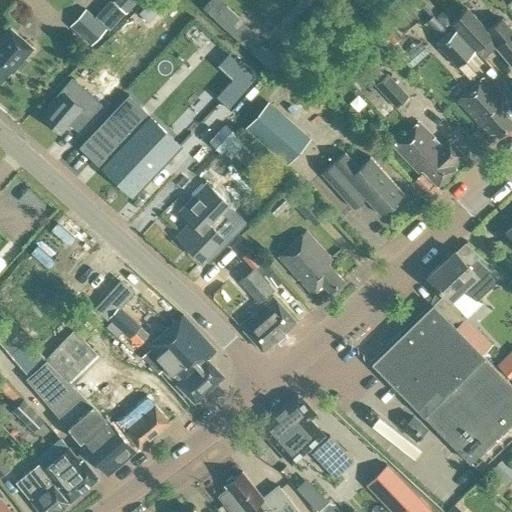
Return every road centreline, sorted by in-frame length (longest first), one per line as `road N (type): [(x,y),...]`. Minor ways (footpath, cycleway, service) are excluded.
road 1 (tertiary): [(265,384),(224,335),(0,137)]
road 2 (tertiary): [(265,384),(511,169)]
road 3 (tertiary): [(103,511),(265,384)]
road 4 (unknown): [(0,370),(117,501)]
